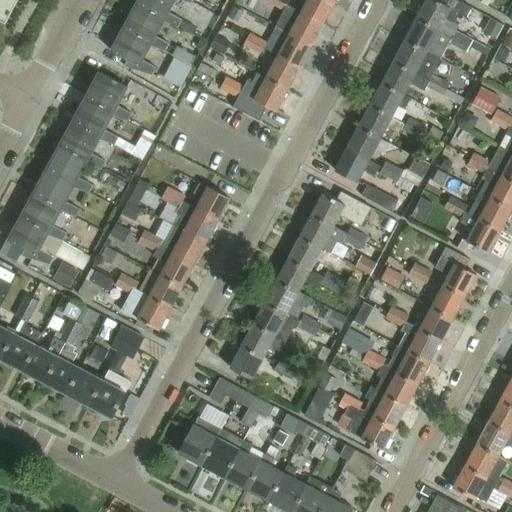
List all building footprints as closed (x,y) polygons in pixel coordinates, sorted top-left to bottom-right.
[(0,0),(0,18),(8,22),(19,0),(0,0)] [(140,0),(138,3),(166,18),(163,22),(178,27),(182,20),(168,12),(175,0),(140,0)] [(279,0),(276,7),(284,11),(282,16),(296,23),(290,34),(311,45),(323,23),(301,13),(287,6),(290,0),(279,0)] [(323,23),(334,2),(330,0),(305,0),(307,1),(301,13),(323,23)] [(459,27),(454,24),(459,15),(467,19),(472,9),(455,0),(449,0),(446,6),(435,0),(426,0),(417,19),(453,38),(456,32),(459,27)] [(138,3),(125,28),(152,42),(149,47),(165,54),(170,46),(155,38),(163,22),(166,18),(138,3)] [(235,7),(229,18),(238,23),(244,12),(235,7)] [(449,45),(453,38),(417,19),(405,41),(441,60),(449,45)] [(490,19),(483,33),(496,39),(503,26),(490,19)] [(182,20),(178,27),(192,35),(196,28),(182,20)] [(125,28),(112,51),(129,61),(125,68),(152,77),(156,70),(142,62),(149,47),(152,42),(125,28)] [(457,49),(457,47),(463,36),(456,32),(453,38),(449,45),(457,49)] [(217,34),(210,47),(224,55),(231,42),(217,34)] [(252,49),(258,39),(249,34),(243,45),(252,49)] [(299,67),(311,45),(290,34),(278,56),(299,67)] [(463,36),(457,47),(457,49),(466,54),(465,56),(483,66),(487,58),(470,49),(471,47),(469,46),(472,41),(463,36)] [(258,39),(252,49),(261,54),(267,44),(258,39)] [(430,81),(433,76),(441,60),(405,41),(393,62),(430,81)] [(176,59),(193,68),(198,58),(179,47),(173,57),(176,59)] [(501,47),(495,59),(504,63),(510,51),(501,47)] [(287,89),(299,67),(278,56),(266,78),(287,89)] [(426,88),(430,81),(393,62),(382,84),(404,96),(411,84),(425,91),(426,88)] [(115,112),(112,117),(127,124),(135,127),(138,121),(131,118),(132,116),(117,108),(127,88),(100,73),(88,97),(115,112)] [(254,100),(266,78),(257,73),(252,82),(247,79),(243,87),(237,98),(232,107),(259,121),(266,107),(254,100)] [(435,93),(442,81),(433,76),(430,81),(426,88),(435,93)] [(229,93),(235,83),(228,78),(222,89),(229,93)] [(275,112),(287,89),(266,78),(254,100),(275,112)] [(461,106),(464,99),(447,90),(450,85),(442,81),(435,93),(461,106)] [(235,83),(229,93),(237,98),(243,87),(235,83)] [(405,109),(411,99),(404,96),(382,84),(370,106),(404,125),(405,124),(393,118),(400,106),(405,109)] [(482,88),(473,105),(493,116),(502,99),(482,88)] [(88,97),(74,121),(102,136),(99,141),(115,147),(119,140),(104,132),(112,117),(115,112),(88,97)] [(399,135),(404,125),(370,106),(358,127),(381,140),(387,129),(399,135)] [(499,127),(506,115),(497,110),(490,122),(499,127)] [(511,125),(511,124),(511,118),(506,115),(499,127),(508,132),(506,136),(500,147),(511,152),(511,125)] [(410,136),(417,124),(407,119),(404,125),(401,131),(410,136)] [(74,121),(62,145),(89,160),(86,165),(102,171),(106,164),(91,156),(99,141),(102,136),(74,121)] [(417,124),(410,136),(419,141),(423,135),(426,129),(417,124)] [(370,162),(381,140),(358,127),(346,149),(381,168),(370,162)] [(145,130),(132,155),(143,160),(156,136),(154,136),(145,130)] [(78,180),(86,165),(89,160),(62,145),(49,169),(76,184),(73,189),(88,195),(92,187),(78,180)] [(511,182),(511,152),(500,147),(488,169),(487,169),(511,182)] [(376,177),(381,168),(346,149),(334,171),(358,184),(365,171),(376,177)] [(408,176),(423,184),(436,162),(421,153),(408,176)] [(475,171),(481,160),(482,159),(473,154),(466,166),(475,171)] [(445,159),(440,169),(448,173),(453,163),(445,159)] [(487,169),(490,164),(482,159),(481,160),(475,171),(484,175),(482,181),(486,183),(480,193),(511,209),(511,207),(511,182),(487,169)] [(388,179),(388,178),(394,168),(386,164),(380,175),(388,179)] [(394,168),(388,178),(396,182),(397,180),(403,183),(405,179),(400,177),(402,172),(394,168)] [(65,204),(73,189),(76,184),(49,169),(36,193),(64,208),(61,213),(75,219),(84,224),(88,217),(79,212),(65,204)] [(436,169),(431,180),(443,186),(449,176),(436,169)] [(138,206),(149,184),(140,180),(137,185),(129,202),(138,206)] [(197,209),(217,220),(229,199),(208,188),(207,189),(200,185),(195,194),(202,198),(197,209)] [(368,185),(362,196),(400,217),(406,206),(368,185)] [(170,205),(171,204),(177,192),(169,188),(162,200),(170,205)] [(205,243),(206,241),(217,220),(197,209),(184,202),(187,197),(177,192),(171,204),(170,205),(179,209),(176,214),(180,216),(174,227),(205,243)] [(36,193),(23,216),(51,231),(48,236),(59,241),(63,243),(67,236),(53,228),(61,213),(64,208),(36,193)] [(311,215),(334,227),(340,216),(362,227),(372,209),(341,193),(336,202),(323,194),(311,215)] [(499,231),(511,209),(480,193),(469,215),(464,212),(499,231)] [(452,214),(458,203),(449,197),(442,209),(452,214)] [(464,212),(467,207),(458,203),(452,214),(462,220),(460,224),(473,230),(466,243),(472,246),(473,246),(476,248),(487,254),(499,231),(464,212)] [(129,204),(124,215),(138,222),(143,211),(129,204)] [(348,235),(334,227),(311,215),(299,237),(320,248),(332,255),(338,243),(342,245),(344,242),(352,246),(359,233),(351,229),(348,235)] [(23,216),(9,243),(26,252),(23,258),(50,267),(55,260),(53,259),(40,251),(45,241),(48,236),(51,231),(23,216)] [(117,224),(111,235),(126,243),(132,232),(117,224)] [(160,247),(159,247),(193,265),(205,243),(174,227),(163,248),(160,247)] [(147,248),(154,236),(145,231),(139,243),(147,248)] [(362,251),(365,245),(368,239),(359,233),(352,246),(362,251)] [(45,241),(40,251),(53,259),(54,257),(82,272),(90,258),(63,243),(59,241),(48,236),(45,241)] [(159,247),(160,247),(163,240),(154,236),(147,248),(155,252),(153,257),(167,265),(161,275),(182,286),(193,265),(159,247)] [(309,270),(320,248),(299,237),(287,259),(309,270)] [(462,240),(458,248),(471,256),(476,248),(473,246),(472,246),(466,243),(462,240)] [(106,247),(100,259),(111,265),(118,253),(106,247)] [(437,284),(443,287),(464,298),(475,276),(465,270),(470,261),(446,248),(435,269),(442,273),(437,284)] [(362,257),(357,267),(372,275),(377,264),(362,257)] [(324,278),(309,270),(287,259),(276,280),(300,293),(305,282),(319,289),(321,285),(328,289),(335,277),(327,273),(324,278)] [(63,263),(54,279),(70,288),(79,272),(63,263)] [(417,280),(423,269),(414,264),(408,275),(417,280)] [(407,278),(389,268),(382,281),(400,291),(407,278)] [(423,269),(417,280),(425,284),(431,273),(423,269)] [(182,286),(161,275),(150,270),(139,292),(150,297),(170,308),(182,286)] [(97,272),(91,282),(109,292),(115,281),(97,272)] [(124,291),(130,280),(121,275),(115,286),(124,291)] [(339,294),(342,288),(345,282),(335,277),(328,289),(339,294)] [(351,277),(345,287),(354,292),(359,282),(351,277)] [(130,280),(124,291),(133,296),(139,285),(130,280)] [(297,319),(303,308),(310,306),(313,300),(300,293),(276,280),(264,302),(288,315),(297,319)] [(0,304),(3,306),(11,289),(0,283),(0,304)] [(452,319),(464,298),(443,287),(432,309),(452,319)] [(21,308),(33,314),(38,303),(27,297),(21,308)] [(158,330),(170,308),(150,297),(138,319),(158,330)] [(297,319),(288,315),(264,302),(252,324),(287,342),(293,330),(299,328),(305,332),(312,320),(304,316),(302,322),(297,319)] [(374,308),(366,303),(362,310),(370,314),(374,308)] [(27,324),(33,314),(21,308),(16,318),(27,324)] [(394,323),(400,313),(390,308),(385,319),(394,323)] [(440,342),(452,319),(432,309),(420,331),(440,342)] [(403,328),(405,323),(408,317),(400,313),(394,323),(403,328)] [(78,337),(84,326),(71,320),(65,330),(77,336),(78,337)] [(316,337),(319,332),(322,325),(312,320),(305,332),(316,337)] [(440,342),(420,331),(405,323),(403,328),(400,333),(404,335),(398,346),(409,352),(429,363),(440,342)] [(286,356),(291,345),(292,344),(287,342),(252,324),(240,347),(264,360),(270,348),(286,356)] [(0,359),(1,360),(14,335),(0,327),(0,359)] [(133,360),(145,339),(122,327),(116,338),(127,344),(122,354),(133,360)] [(23,372),(42,334),(31,329),(25,341),(14,335),(1,360),(23,372)] [(78,337),(77,336),(65,330),(60,341),(66,344),(58,359),(58,358),(45,383),(67,395),(80,370),(72,366),(78,355),(74,353),(76,348),(74,346),(78,337)] [(367,355),(369,351),(374,341),(352,330),(345,344),(367,355)] [(45,383),(58,358),(37,347),(43,334),(42,334),(23,372),(45,383)] [(97,346),(91,357),(103,363),(109,352),(97,346)] [(429,363),(409,352),(398,346),(393,356),(394,357),(389,368),(418,384),(429,363)] [(253,381),(264,360),(240,347),(229,368),(253,381)] [(371,368),(371,367),(377,355),(369,351),(367,355),(363,364),(371,368)] [(406,406),(418,384),(389,368),(383,366),(386,360),(377,355),(371,367),(371,368),(380,372),(377,377),(382,379),(377,390),(406,406)] [(281,376),(287,364),(278,360),(272,371),(281,376)] [(287,364),(281,376),(290,381),(296,369),(287,364)] [(89,406),(102,382),(80,370),(67,395),(89,406)] [(107,371),(102,382),(89,406),(112,419),(131,384),(107,371)] [(325,374),(319,387),(329,392),(337,380),(325,374)] [(236,401),(242,389),(219,377),(208,397),(221,404),(225,395),(236,401)] [(511,381),(500,403),(511,408),(511,381)] [(395,428),(406,406),(377,390),(372,387),(366,398),(371,401),(365,412),(395,428)] [(317,389),(312,400),(319,403),(324,393),(317,389)] [(128,406),(123,415),(130,419),(137,405),(140,400),(131,395),(125,405),(128,406)] [(339,407),(348,411),(354,399),(346,395),(339,407)] [(258,413),(264,401),(255,396),(249,408),(258,413)] [(395,428),(365,412),(361,410),(364,404),(354,399),(348,411),(356,416),(348,432),(383,450),(395,428)] [(264,401),(258,413),(267,418),(273,406),(264,401)] [(511,434),(511,431),(511,408),(500,403),(489,424),(511,436),(511,434)] [(202,466),(221,429),(198,417),(178,454),(202,466)] [(303,437),(309,425),(300,420),(293,432),(303,437)] [(511,447),(511,436),(489,424),(477,446),(498,457),(505,444),(511,447)] [(309,425),(303,437),(312,442),(319,430),(309,425)] [(224,478),(243,441),(221,429),(202,466),(224,478)] [(264,455),(252,449),(253,446),(243,441),(224,478),(247,490),(262,461),(264,455)] [(348,461),(354,449),(345,444),(339,456),(348,461)] [(487,477),(498,457),(477,446),(466,467),(498,484),(498,483),(487,477)] [(269,501),(284,473),(270,465),(276,453),(268,448),(264,455),(262,461),(247,490),(269,501)] [(354,449),(348,461),(343,470),(365,481),(376,461),(354,449)] [(488,503),(498,484),(466,467),(454,490),(475,501),(477,497),(488,503)] [(289,511),(291,511),(306,484),(284,473),(269,501),(289,511)] [(507,496),(511,486),(511,484),(504,480),(498,491),(507,496)] [(320,511),(329,496),(306,484),(291,511),(320,511)] [(329,496),(320,511),(348,511),(351,508),(329,496)]
